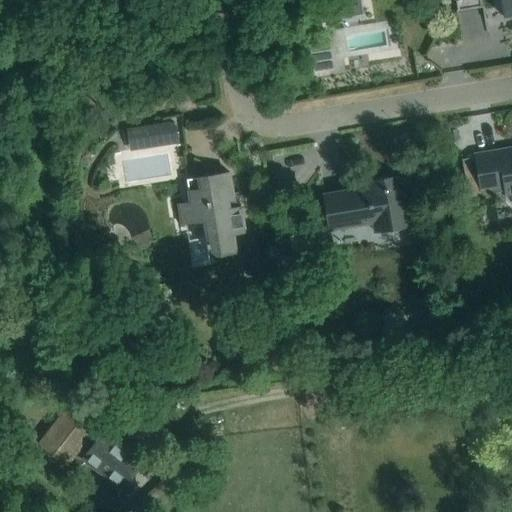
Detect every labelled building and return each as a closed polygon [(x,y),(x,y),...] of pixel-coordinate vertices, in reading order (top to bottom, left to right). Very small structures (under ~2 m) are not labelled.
[(511,0),(456,0),(458,9),(456,10),(456,11),(484,7),(484,5),(482,5),(481,0),(500,0),(503,14),(494,16),(494,18),(511,14),(511,0)] [(326,32),(308,35),(314,70),(332,67),(326,32)] [(170,122),(151,125),(154,146),(179,142),(176,126),(171,127),(170,122)] [(511,147),(475,154),(481,188),(505,184),(506,193),(507,193),(508,197),(511,200),(511,147)] [(233,233),(245,231),(241,206),(229,208),(227,198),(233,197),(229,172),(187,179),(191,202),(179,204),(182,223),(205,219),(209,242),(207,242),(208,247),(210,246),(211,255),(236,251),(233,233)] [(330,230),(387,220),(389,229),(411,225),(402,175),(380,179),(381,184),(324,194),(330,230)] [(186,362),(190,376),(207,373),(203,358),(186,362)] [(67,464),(99,423),(71,401),(39,443),(67,464)] [(83,459),(106,476),(120,486),(140,460),(104,432),(83,459)] [(326,460),(348,461),(349,444),(326,443),(326,460)]
